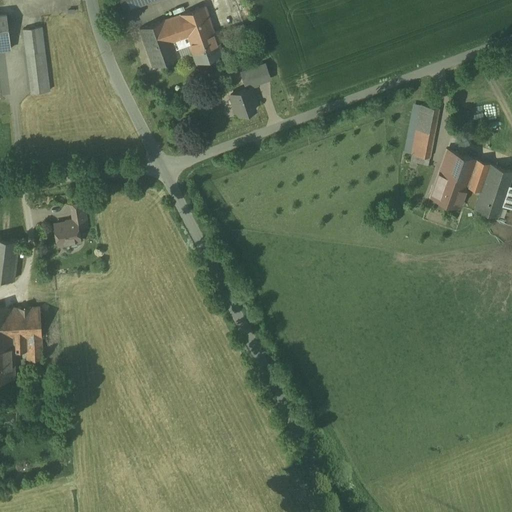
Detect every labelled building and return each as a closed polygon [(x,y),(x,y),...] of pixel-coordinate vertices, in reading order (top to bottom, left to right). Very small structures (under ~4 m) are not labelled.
[(122,0),(125,8),(148,0),(122,0)] [(205,3),(140,27),(154,65),(179,56),(176,48),(191,43),(197,61),(223,52),(205,3)] [(0,49),(10,49),(5,14),(0,14),(0,49)] [(235,24),(223,29),(225,35),(238,31),(235,24)] [(22,29),(31,92),(49,90),(41,26),(22,29)] [(266,63),(243,71),(248,85),(252,84),(271,77),(266,63)] [(258,102),(252,84),(248,85),(248,87),(232,93),(236,104),(234,106),(236,111),(239,112),(239,114),(256,108),(255,103),(258,102)] [(441,105),(423,102),(413,158),(424,160),(426,153),(432,154),(441,105)] [(511,182),(511,181),(511,166),(449,145),(433,193),(463,203),(470,183),(477,185),(476,189),(482,191),(477,205),(501,213),(505,202),(511,182)] [(86,224),(81,202),(68,204),(71,219),(75,219),(77,226),(86,224)] [(79,240),(77,226),(75,219),(71,219),(54,223),(57,243),(68,241),(68,242),(79,240)] [(18,239),(0,237),(0,278),(13,280),(18,239)] [(40,306),(0,308),(0,347),(12,346),(12,337),(26,336),(27,350),(27,358),(43,358),(40,306)] [(12,346),(0,347),(0,377),(14,377),(13,353),(17,353),(17,350),(27,350),(26,336),(12,337),(12,346)]
